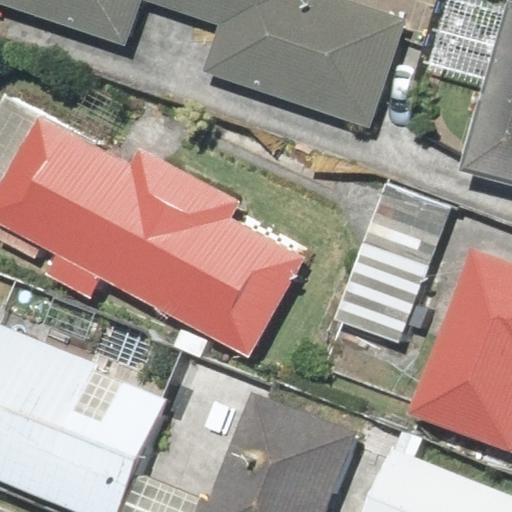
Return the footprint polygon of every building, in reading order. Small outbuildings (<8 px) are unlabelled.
[(381,137),(418,26),(342,0),(0,0),(0,7),(135,53),(151,5),(231,32),(215,81),(381,137)] [(511,35),(473,180),(511,190),(511,35)] [(316,265),(242,225),(251,208),(151,155),(142,171),(50,121),(0,213),(0,226),(262,366),(316,265)] [(369,251),(344,324),(411,347),(436,274),(369,251)] [(511,264),(482,254),(422,420),(511,452),(511,264)] [(0,481),(71,511),(132,511),(179,405),(0,328),(0,481)] [(341,511),(369,441),(262,401),(220,511),(341,511)] [(511,511),(511,498),(401,456),(379,511),(511,511)]
